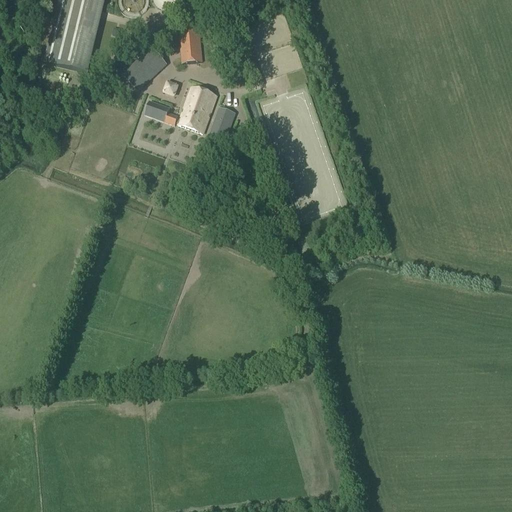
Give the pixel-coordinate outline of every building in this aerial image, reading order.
[(88,76),(106,0),(59,0),(44,65),(88,76)] [(182,67),(202,65),(199,24),(179,26),(182,67)] [(138,95),(167,67),(151,50),(121,78),(138,95)] [(169,98),(174,85),(162,81),(157,93),(169,98)] [(203,135),(217,99),(193,90),(180,127),(203,135)] [(43,114),(47,102),(39,99),(35,112),(43,114)] [(170,110),(149,103),(144,118),(174,129),(178,119),(168,115),(170,110)] [(219,110),(208,139),(225,145),(235,116),(219,110)]
